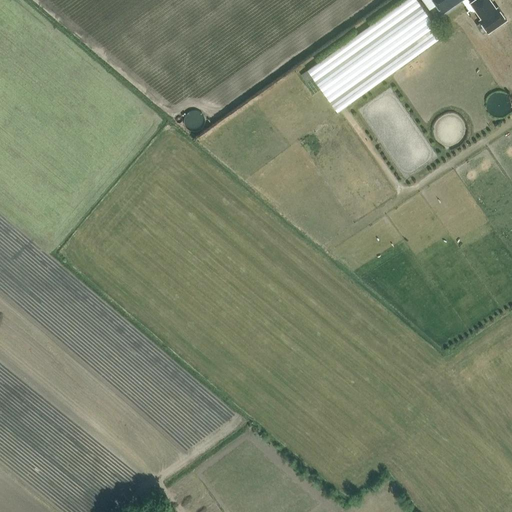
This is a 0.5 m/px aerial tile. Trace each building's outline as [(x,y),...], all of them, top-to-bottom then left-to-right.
[(307,70),(301,75),(307,83),(313,78),(314,79),(338,112),(346,106),(347,106),(390,74),(444,35),(440,31),(417,0),(405,0),(309,69),(307,70)] [(434,0),(438,4),(443,12),(460,0),(463,0),(470,10),(475,11),(477,10),(472,3),(469,0),(434,0)] [(490,0),(475,0),(472,3),(477,10),(483,19),(481,20),(482,21),(477,25),(483,34),(488,30),(489,32),(506,19),(498,8),(496,9),(490,0)] [(503,41),(508,37),(499,28),(495,32),(503,41)] [(95,290),(89,297),(134,338),(138,339),(142,342),(147,344),(173,368),(177,369),(179,361),(164,348),(148,343),(151,340),(145,334),(144,334),(116,308),(118,309),(97,290),(95,290)] [(84,300),(78,307),(218,424),(224,418),(180,382),(181,381),(84,300)] [(128,352),(71,309),(65,317),(122,359),(128,352)] [(31,343),(86,387),(90,383),(86,379),(89,375),(38,335),(31,343)] [(209,396),(213,390),(196,379),(192,386),(209,396)] [(231,415),(237,407),(216,393),(211,400),(231,415)] [(197,418),(194,420),(200,428),(203,425),(197,418)]
